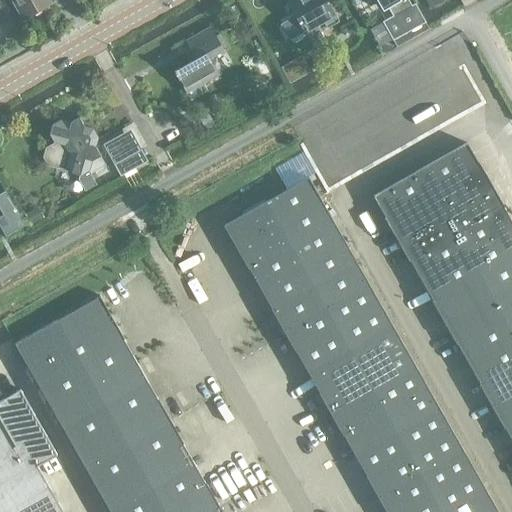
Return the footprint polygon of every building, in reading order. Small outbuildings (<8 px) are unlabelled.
[(12,0),(23,19),(51,4),(48,0),(12,0)] [(294,0),(287,4),(294,17),(280,25),(288,39),(303,31),(304,33),(322,23),(326,29),(338,22),(326,0),(294,0)] [(375,0),(381,9),(386,6),(390,14),(380,19),(396,48),(428,29),(413,4),(410,5),(407,0),(375,0)] [(424,0),(431,10),(448,0),(424,0)] [(218,76),(209,58),(222,50),(210,28),(185,42),(195,59),(173,72),(186,94),(218,76)] [(296,57),(281,66),(288,79),(303,70),(296,57)] [(78,118),(70,122),(69,122),(60,120),(51,125),(48,135),(53,143),(45,148),(42,157),(46,167),(56,169),(65,165),(69,173),(80,176),(88,172),(89,174),(105,167),(100,157),(95,147),(98,138),(93,129),(83,127),(78,118)] [(130,130),(102,144),(119,176),(147,162),(130,130)] [(479,163),(467,142),(373,196),(385,217),(384,217),(408,260),(409,260),(432,300),(431,301),(456,344),(457,343),(480,384),(479,384),(479,385),(503,427),(504,427),(511,440),(511,222),(503,206),(504,206),(479,163)] [(498,511),(463,449),(308,177),(223,225),(248,268),(271,308),(271,309),(295,352),(296,351),(319,392),(318,392),(343,435),(366,475),(365,476),(386,511),(498,511)] [(0,216),(0,228),(5,237),(25,225),(5,191),(0,194),(0,209),(3,215),(0,216)] [(26,213),(32,225),(44,218),(38,206),(26,213)] [(15,344),(110,511),(222,511),(206,483),(206,484),(183,443),(159,400),(158,400),(123,339),(124,339),(100,295),(15,344)] [(0,400),(0,511),(63,511),(37,466),(56,455),(57,454),(20,389),(0,400)]
